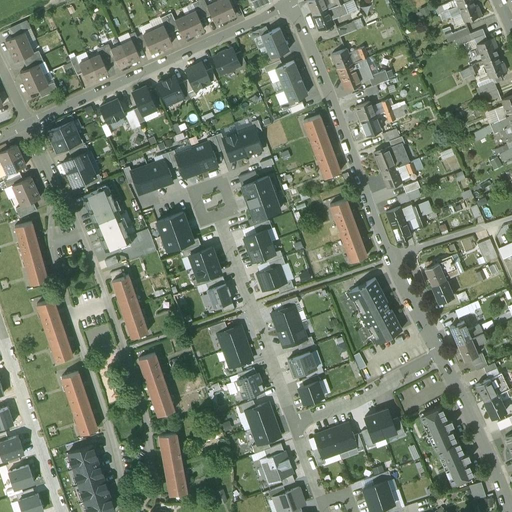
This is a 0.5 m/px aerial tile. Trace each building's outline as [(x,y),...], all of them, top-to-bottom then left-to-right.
[(205,17),(197,0),(192,3),(195,11),(195,10),(199,20),(205,17)] [(206,5),(204,0),(197,0),(205,17),(210,14),(206,6),(206,5)] [(218,0),(217,1),(225,19),(236,14),(232,5),(229,0),(218,0)] [(307,0),(306,0),(312,15),(337,5),(334,0),(307,0)] [(449,8),(447,9),(451,17),(460,13),(464,22),(481,15),(477,6),(475,7),(472,0),(470,0),(457,5),(449,8)] [(206,5),(206,6),(210,14),(215,24),(225,19),(217,1),(206,5)] [(337,5),(312,15),(317,29),(332,24),(331,20),(348,14),(344,3),(337,5)] [(447,4),(436,9),(438,14),(447,9),(449,8),(447,4)] [(195,11),(185,15),(193,33),(204,29),(199,20),(195,10),(195,11)] [(174,20),(171,12),(165,15),(173,32),(178,29),(174,20)] [(173,32),(165,15),(160,17),(163,25),(168,34),(173,32)] [(174,20),(178,29),(183,38),(193,33),(185,15),(174,20)] [(26,21),(9,29),(13,36),(23,32),(30,29),(26,21)] [(352,23),(336,29),(338,36),(355,30),(352,23)] [(163,25),(153,30),(161,48),(172,43),(168,34),(163,25)] [(279,27),(260,35),(265,46),(284,38),(279,27)] [(467,27),(446,36),(449,43),(456,39),(460,37),(469,34),(467,27)] [(482,29),(466,35),(468,41),(474,39),(484,35),(482,29)] [(153,30),(142,34),(147,45),(151,53),(161,48),(153,30)] [(137,37),(134,31),(129,34),(131,39),(131,40),(136,50),(142,48),(137,37)] [(13,36),(5,40),(10,50),(28,42),(23,32),(13,36)] [(142,34),(137,37),(142,48),(147,45),(142,34)] [(484,35),(474,39),(482,61),(497,56),(494,48),(497,47),(493,38),(487,41),(484,35)] [(284,38),(265,46),(270,57),(277,54),(289,49),(284,38)] [(131,40),(121,44),(129,62),(140,58),(136,50),(131,40)] [(28,42),(10,50),(15,61),(22,58),(33,53),(33,52),(28,42)] [(110,49),(108,43),(102,46),(110,62),(115,60),(110,49)] [(110,49),(115,60),(119,67),(129,62),(121,44),(110,49)] [(110,62),(102,46),(97,49),(99,54),(104,65),(110,62)] [(363,47),(356,50),(361,59),(367,57),(363,47)] [(226,50),(218,53),(219,54),(213,57),(220,74),(240,65),(235,54),(232,48),(226,51),(226,50)] [(346,49),(331,54),(337,69),(351,63),(346,49)] [(33,53),(22,58),(24,63),(41,56),(38,50),(33,52),(33,53)] [(248,68),(240,51),(235,54),(240,65),(242,70),(248,68)] [(99,54),(89,59),(97,77),(108,72),(104,65),(99,54)] [(280,59),(277,54),(270,57),(266,59),(269,64),(280,59)] [(41,56),(24,63),(27,68),(38,64),(43,61),(41,56)] [(82,72),(78,63),(79,63),(75,56),(70,59),(77,75),(82,72)] [(497,56),(482,61),(489,78),(491,77),(493,81),(493,82),(503,78),(501,73),(506,71),(503,63),(500,64),(497,56)] [(367,57),(361,59),(365,69),(371,66),(367,57)] [(79,63),(78,63),(82,72),(87,82),(97,77),(89,59),(79,63)] [(361,59),(351,63),(357,77),(367,73),(365,69),(361,59)] [(293,60),(274,68),(279,79),(298,72),(293,60)] [(206,71),(202,62),(185,70),(189,79),(193,89),(211,82),(206,71)] [(351,63),(337,69),(342,83),(357,77),(351,63)] [(27,68),(20,72),(24,82),(43,74),(38,64),(27,68)] [(474,65),(469,67),(472,74),(477,71),(474,65)] [(211,68),(206,71),(211,82),(216,79),(211,68)] [(376,70),(367,73),(372,86),(375,85),(381,83),(376,70)] [(298,72),(279,79),(284,90),(303,82),(298,72)] [(43,74),(24,82),(29,93),(37,89),(47,85),(47,84),(43,74)] [(184,97),(174,75),(167,78),(168,80),(164,81),(164,80),(157,83),(166,102),(172,99),(174,102),(183,97),(184,97)] [(193,89),(189,79),(183,81),(191,98),(196,95),(193,89)] [(191,98),(183,81),(178,84),(184,97),(183,97),(184,100),(185,100),(191,98)] [(493,81),(478,88),(481,95),(485,93),(496,89),(493,82),(493,81)] [(47,85),(37,89),(41,97),(57,90),(54,82),(47,84),(47,85)] [(303,82),(284,90),(288,101),(296,98),(307,93),(303,82)] [(372,86),(365,89),(367,96),(377,92),(375,85),(372,86)] [(132,92),(139,107),(142,115),(156,109),(145,86),(132,92)] [(496,89),(485,93),(481,95),(485,103),(500,96),(496,89)] [(511,96),(501,100),(503,106),(495,109),(499,120),(511,115),(511,96)] [(394,97),(380,103),(384,112),(398,107),(394,97)] [(298,104),(296,98),(288,101),(280,105),(282,111),(289,107),(298,104)] [(117,99),(99,107),(107,123),(125,115),(124,113),(117,99)] [(298,104),(289,107),(292,113),(304,108),(302,102),(298,104)] [(369,102),(355,107),(361,121),(375,116),(371,106),(369,102)] [(380,103),(371,106),(375,116),(384,112),(380,103)] [(398,107),(384,112),(388,122),(395,120),(395,119),(405,115),(401,106),(398,107)] [(133,109),(139,123),(145,120),(142,115),(139,107),(133,109)] [(140,126),(139,123),(133,109),(124,113),(125,115),(131,130),(140,126)] [(55,121),(58,127),(71,120),(73,120),(70,114),(55,121)] [(338,172),(319,115),(304,121),(323,177),(338,172)] [(511,115),(499,120),(498,121),(495,122),(498,130),(511,125),(511,128),(511,115)] [(375,116),(361,121),(366,136),(381,130),(375,116)] [(253,125),(256,133),(261,131),(257,119),(252,121),(253,125)] [(47,131),(52,141),(76,130),(71,120),(58,127),(47,131)] [(177,121),(172,123),(175,130),(180,128),(177,121)] [(477,139),(494,132),(491,124),(474,131),(477,139)] [(238,132),(246,155),(262,149),(256,133),(253,125),(237,130),(238,132)] [(396,129),(382,134),(385,142),(388,141),(399,137),(396,129)] [(76,130),(52,141),(56,150),(66,146),(80,140),(76,130)] [(238,132),(222,138),(226,148),(230,161),(246,155),(238,132)] [(208,141),(213,153),(220,150),(215,135),(207,138),(208,141)] [(399,137),(388,141),(390,146),(399,143),(399,144),(404,142),(401,136),(399,137)] [(80,140),(66,146),(68,151),(84,144),(81,139),(80,140)] [(192,149),(200,172),(217,166),(213,153),(208,141),(191,147),(192,149)] [(390,146),(373,153),(380,173),(381,173),(395,168),(405,164),(407,163),(399,144),(399,143),(390,146)] [(88,151),(85,144),(84,144),(68,151),(71,158),(85,152),(88,151)] [(8,148),(0,151),(0,158),(2,163),(20,155),(16,145),(8,148)] [(511,147),(511,148),(510,148),(499,154),(502,161),(511,157),(511,147)] [(168,152),(173,167),(179,165),(175,155),(176,154),(174,149),(168,152)] [(176,154),(175,155),(179,165),(183,178),(200,172),(192,149),(176,154)] [(62,162),(67,173),(90,163),(85,152),(71,158),(62,162)] [(164,159),(168,169),(173,167),(168,152),(161,154),(163,159),(164,159)] [(20,155),(2,163),(7,174),(18,169),(25,166),(20,155)] [(271,158),(259,162),(261,168),(273,163),(271,158)] [(168,169),(164,159),(163,159),(147,165),(155,188),(172,182),(168,169)] [(407,163),(405,164),(409,174),(415,171),(412,162),(407,163)] [(90,163),(67,173),(73,186),(82,181),(95,175),(90,163)] [(155,188),(147,165),(131,171),(130,171),(139,194),(155,188)] [(128,183),(134,181),(130,171),(131,171),(129,166),(123,168),(128,183)] [(395,168),(381,173),(387,187),(401,182),(395,168)] [(7,174),(1,176),(4,182),(20,174),(18,169),(7,174)] [(238,177),(241,185),(252,181),(252,178),(256,176),(254,171),(238,177)] [(95,175),(82,181),(85,187),(101,179),(98,173),(95,175)] [(20,174),(4,182),(6,188),(12,185),(23,180),(20,174)] [(241,185),(247,202),(273,192),(267,176),(252,181),(241,185)] [(23,180),(12,185),(17,195),(35,187),(30,177),(23,180)] [(417,181),(402,186),(405,193),(406,193),(419,188),(417,181)] [(118,212),(107,186),(83,196),(86,203),(84,203),(86,207),(88,207),(90,212),(88,212),(90,217),(91,216),(94,223),(118,212)] [(35,187),(17,195),(21,206),(32,201),(40,198),(35,187)] [(279,209),(273,192),(247,202),(253,218),(253,219),(265,214),(279,209)] [(405,193),(396,197),(398,203),(408,199),(406,193),(405,193)] [(420,202),(424,214),(434,210),(431,198),(420,202)] [(366,256),(345,199),(330,205),(350,261),(366,256)] [(32,201),(21,206),(16,208),(20,217),(36,210),(32,201)] [(418,205),(412,208),(415,217),(422,215),(418,205)] [(477,205),(468,209),(473,219),(481,215),(477,205)] [(400,207),(385,212),(391,227),(406,221),(400,207)] [(118,212),(94,223),(97,229),(95,230),(97,234),(98,233),(100,238),(99,239),(101,243),(102,242),(105,249),(129,239),(118,212)] [(183,212),(156,222),(161,236),(188,226),(183,212)] [(253,218),(248,220),(250,226),(267,220),(265,214),(253,219),(253,218)] [(422,215),(415,217),(419,227),(426,225),(422,215)] [(256,232),(266,229),(272,227),(269,219),(253,225),(256,232)] [(31,221),(14,225),(31,284),(47,279),(31,221)] [(406,221),(391,227),(397,241),(411,235),(406,221)] [(188,226),(161,236),(167,250),(181,245),(193,240),(188,226)] [(248,249),(270,241),(266,229),(256,232),(243,237),(248,249)] [(193,240),(181,245),(183,250),(198,245),(200,244),(198,238),(193,240)] [(496,257),(488,239),(476,244),(484,262),(496,257)] [(265,256),(274,252),(270,241),(248,249),(252,260),(265,256)] [(511,245),(511,243),(498,249),(503,259),(511,254),(511,245)] [(189,256),(189,255),(201,251),(198,245),(183,250),(181,251),(184,257),(189,256)] [(201,251),(189,255),(189,256),(193,267),(216,259),(212,247),(201,251)] [(267,262),(282,256),(280,250),(274,252),(265,256),(267,262)] [(438,262),(424,268),(431,285),(448,278),(457,274),(449,255),(437,260),(438,262)] [(115,256),(104,261),(107,267),(118,262),(115,256)] [(259,272),(279,265),(280,265),(285,264),(282,256),(267,262),(257,265),(259,272)] [(216,259),(193,267),(197,279),(209,275),(220,271),(216,259)] [(276,285),(285,282),(285,281),(280,265),(279,265),(259,272),(256,273),(262,290),(276,285)] [(120,269),(109,273),(112,280),(123,276),(120,269)] [(481,270),(475,273),(479,281),(485,279),(481,270)] [(147,332),(127,275),(123,276),(112,280),(131,337),(147,332)] [(209,275),(197,279),(192,280),(194,287),(206,283),(211,281),(209,275)] [(208,289),(225,283),(223,276),(211,281),(206,283),(208,289)] [(387,300),(383,293),(382,293),(380,290),(381,290),(375,277),(362,284),(350,290),(354,297),(352,298),(359,312),(361,311),(368,324),(366,325),(372,337),(375,336),(377,342),(402,329),(397,320),(396,320),(395,317),(392,310),(390,310),(390,311),(385,301),(387,300)] [(448,278),(431,285),(438,302),(453,296),(448,284),(450,283),(448,278)] [(290,279),(285,281),(285,282),(276,285),(279,292),(293,287),(290,279)] [(227,288),(225,283),(208,289),(206,290),(213,308),(220,305),(231,301),(229,294),(230,294),(228,287),(227,288)] [(294,304),(299,303),(296,296),(281,301),(284,308),(294,304)] [(72,355),(53,298),(37,304),(56,360),(72,355)] [(234,307),(231,301),(220,305),(222,311),(234,307)] [(277,330),(300,321),(294,304),(284,308),(271,313),(277,330)] [(466,305),(454,310),(458,317),(469,312),(466,305)] [(217,333),(227,329),(224,321),(209,326),(212,336),(217,334),(217,333)] [(296,342),(306,338),(300,321),(277,330),(283,347),(296,342)] [(478,324),(467,329),(463,321),(450,327),(457,344),(482,333),(478,324)] [(246,342),(240,325),(227,329),(217,333),(217,334),(223,350),(246,342)] [(482,333),(457,344),(464,360),(471,357),(477,355),(477,354),(474,347),(486,342),(482,333)] [(311,336),(306,338),(296,342),(298,349),(314,343),(311,336)] [(252,359),(246,342),(223,350),(229,367),(240,363),(252,359)] [(304,372),(316,368),(309,351),(288,359),(294,376),(304,372)] [(174,409),(154,352),(138,358),(158,414),(174,409)] [(358,352),(353,355),(358,369),(365,366),(358,352)] [(487,366),(481,353),(477,354),(477,355),(471,357),(476,370),(487,366)] [(242,370),(240,363),(229,367),(224,368),(227,375),(237,372),(242,370)] [(317,374),(323,372),(321,366),(316,368),(304,372),(306,378),(317,374)] [(239,379),(256,373),(254,368),(237,374),(239,379)] [(77,371),(61,376),(81,433),(97,428),(77,371)] [(237,392),(240,390),(243,397),(263,390),(257,372),(256,373),(239,379),(233,381),(237,392)] [(500,373),(475,385),(484,401),(497,395),(508,389),(500,373)] [(319,380),(317,374),(306,378),(296,382),(297,387),(317,380),(318,381),(319,380)] [(317,380),(297,387),(303,402),(323,395),(318,381),(317,380)] [(505,411),(497,395),(484,401),(492,417),(505,411)] [(245,411),(245,410),(255,407),(253,400),(238,406),(240,413),(245,411)] [(274,419),(268,402),(255,407),(245,410),(245,411),(251,427),(274,419)] [(447,421),(441,406),(423,414),(426,420),(422,422),(426,431),(428,430),(429,434),(428,435),(432,444),(435,442),(438,449),(440,448),(443,454),(439,456),(443,465),(445,464),(446,468),(444,469),(448,478),(452,476),(455,483),(473,475),(466,460),(470,459),(467,453),(464,455),(457,440),(456,440),(450,426),(453,425),(451,419),(447,421)] [(7,407),(0,409),(0,427),(12,423),(7,407)] [(376,412),(384,435),(395,432),(395,431),(391,420),(387,408),(376,412)] [(376,412),(364,416),(368,428),(373,440),(373,439),(384,435),(376,412)] [(398,417),(391,420),(395,431),(395,432),(396,437),(405,434),(398,417)] [(508,417),(498,422),(501,429),(511,425),(508,417)] [(274,419),(251,427),(257,444),(267,440),(280,436),(274,419)] [(352,435),(348,422),(331,429),(339,452),(356,446),(352,435)] [(511,425),(501,429),(504,437),(511,433),(511,425)] [(361,430),(367,447),(375,444),(373,439),(373,440),(368,428),(361,430)] [(339,452),(331,429),(314,435),(318,447),(322,458),(323,458),(339,452)] [(186,492),(176,432),(159,435),(169,494),(186,492)] [(352,435),(356,446),(357,451),(363,448),(358,433),(352,435)] [(8,439),(0,441),(0,454),(2,460),(6,458),(18,454),(24,452),(18,435),(8,439)] [(264,449),(270,447),(267,440),(257,444),(252,445),(254,453),(264,449)] [(267,457),(283,451),(281,443),(270,447),(264,449),(266,456),(267,457)] [(92,444),(67,452),(79,485),(103,477),(92,444)] [(323,458),(322,458),(318,447),(312,450),(317,465),(325,462),(323,458)] [(266,456),(259,459),(268,483),(281,478),(281,477),(292,473),(293,472),(285,450),(283,451),(267,457),(266,456)] [(18,454),(6,458),(8,464),(20,460),(18,454)] [(28,464),(7,472),(13,489),(20,486),(34,481),(28,464)] [(386,480),(386,481),(390,479),(387,471),(371,476),(373,484),(386,480)] [(294,481),(292,473),(281,477),(281,478),(283,485),(294,481)] [(103,477),(79,485),(87,511),(108,511),(114,510),(103,477)] [(366,498),(389,491),(386,481),(386,480),(373,484),(363,487),(366,498)] [(481,481),(469,485),(473,499),(485,495),(481,481)] [(285,491),(282,485),(268,490),(270,497),(272,496),(285,491)] [(20,486),(13,489),(5,491),(7,497),(16,494),(22,492),(20,486)] [(285,491),(272,496),(278,511),(292,507),(299,504),(305,502),(299,486),(285,491)] [(18,500),(35,494),(33,488),(22,492),(16,494),(18,500)] [(222,489),(216,491),(218,497),(224,495),(222,489)] [(389,491),(366,498),(370,510),(381,506),(393,502),(389,491)] [(35,494),(18,500),(21,511),(36,511),(43,510),(38,493),(35,494)] [(227,501),(224,495),(218,497),(220,504),(227,501)] [(398,500),(393,502),(381,506),(383,511),(384,511),(400,507),(398,500)]
